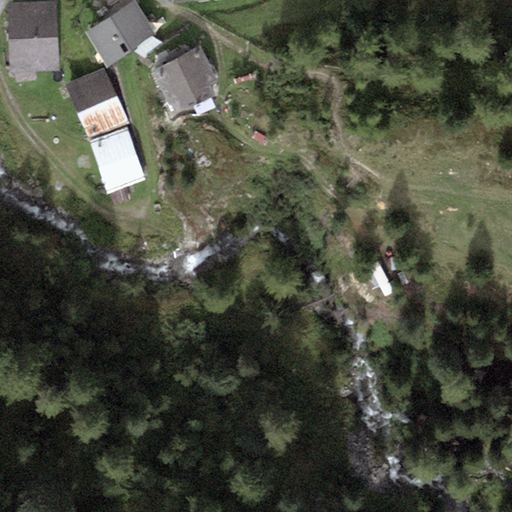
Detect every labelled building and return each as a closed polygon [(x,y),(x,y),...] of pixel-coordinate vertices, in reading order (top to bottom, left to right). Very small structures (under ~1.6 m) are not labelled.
[(135,0),(134,0),(87,32),(109,67),(155,33),(135,0)] [(57,1),(8,4),(9,70),(18,81),(36,79),(35,71),(59,70),(57,1)] [(200,47),(153,70),(175,114),(216,94),(210,82),(216,79),(200,47)] [(104,69),(65,85),(88,139),(127,122),(104,69)] [(128,127),(91,140),(109,192),(126,187),(146,180),(128,127)] [(126,187),(109,192),(113,205),(130,200),(126,187)]
